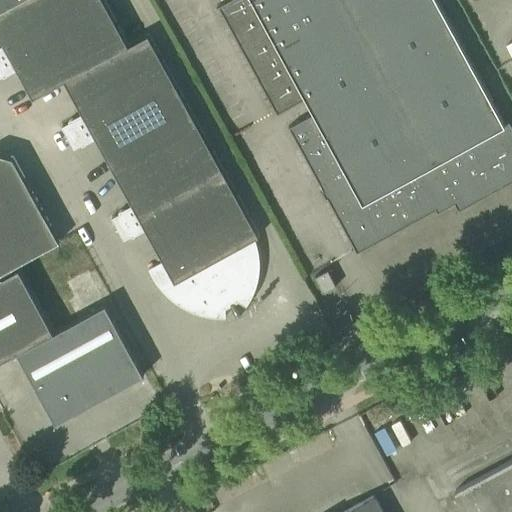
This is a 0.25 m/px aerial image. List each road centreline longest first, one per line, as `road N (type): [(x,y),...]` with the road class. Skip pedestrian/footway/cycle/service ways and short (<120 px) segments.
road 1 (unclassified): [(209,448),(43,144),(0,122)]
road 2 (unclassified): [(209,448),(511,293)]
road 3 (unclassified): [(81,511),(209,448)]
